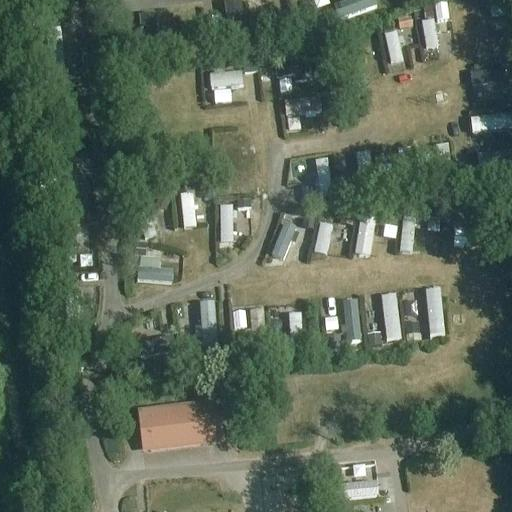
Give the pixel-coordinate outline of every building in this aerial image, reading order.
[(432,12),(423,13),(425,22),(433,21),(432,12)] [(331,17),(319,21),(322,30),(334,25),(331,17)] [(410,21),(398,23),(399,32),(412,30),(410,21)] [(432,36),(418,39),(424,66),(437,63),(432,36)] [(398,50),(414,47),(412,37),(396,40),(398,50)] [(493,37),(466,41),(469,65),(496,61),(493,37)] [(220,38),(205,40),(207,50),(221,48),(220,38)] [(127,48),(122,49),(123,59),(127,59),(136,58),(135,47),(127,48)] [(394,47),(381,51),(389,81),(403,77),(394,47)] [(324,63),(315,64),(317,77),(326,76),(324,63)] [(257,66),(243,67),(244,77),(258,76),(257,66)] [(318,96),(318,85),(303,84),(303,95),(318,96)] [(54,88),(40,89),(42,101),(55,99),(54,88)] [(208,92),(209,108),(242,106),(241,90),(208,92)] [(336,97),(323,99),(324,111),(337,110),(336,97)] [(511,97),(499,99),(500,112),(511,111),(511,97)] [(283,137),(319,136),(318,114),(282,115),(283,137)] [(200,153),(200,161),(209,161),(209,153),(200,153)] [(192,170),(192,154),(176,154),(176,170),(192,170)] [(45,156),(36,168),(47,176),(55,164),(45,156)] [(511,164),(499,167),(501,180),(511,178),(511,164)] [(329,212),(327,175),(313,176),(315,212),(329,212)] [(194,176),(183,177),(184,187),(195,186),(194,176)] [(501,183),(489,185),(490,193),(502,192),(501,183)] [(390,184),(379,185),(380,194),(391,193),(390,184)] [(311,191),(301,192),(303,205),(313,204),(311,191)] [(360,193),(346,195),(347,205),(361,203),(360,193)] [(236,204),(237,213),(251,212),(250,202),(236,204)] [(428,211),(427,220),(441,222),(442,213),(428,211)] [(196,244),(194,213),(180,214),(182,245),(196,244)] [(385,213),(383,225),(396,228),(398,216),(385,213)] [(57,218),(46,218),(46,228),(57,227),(57,218)] [(343,219),(342,229),(352,231),(353,221),(343,219)] [(302,220),(301,228),(313,230),(314,223),(302,220)] [(217,222),(217,259),(232,259),(232,222),(217,222)] [(278,232),(266,272),(286,278),(298,238),(278,232)] [(309,270),(327,272),(331,241),(313,238),(309,270)] [(348,263),(366,268),(371,247),(353,242),(348,263)] [(136,245),(135,259),(145,261),(146,246),(136,245)] [(396,269),(413,268),(412,245),(394,246),(396,269)] [(138,285),(157,285),(157,272),(138,272),(138,285)] [(57,274),(57,282),(70,281),(70,273),(57,274)] [(442,352),(440,305),(420,306),(422,353),(442,352)] [(342,317),(344,358),(360,357),(357,316),(342,317)] [(198,322),(200,363),(216,362),(214,321),(198,322)] [(260,323),(248,324),(250,344),(262,343),(260,323)] [(404,327),(406,339),(420,337),(418,325),(404,327)] [(367,338),(368,349),(381,348),(380,336),(367,338)] [(326,340),(328,354),(341,353),(340,338),(326,340)] [(405,356),(418,356),(418,339),(405,340),(405,356)] [(187,362),(201,358),(198,344),(184,347),(187,362)] [(282,355),(282,345),(268,346),(269,356),(282,355)] [(248,358),(247,349),(234,350),(234,359),(248,358)] [(140,366),(127,369),(129,377),(142,375),(140,366)] [(139,415),(145,456),(225,446),(220,406),(139,415)] [(281,421),(302,422),(303,407),(281,406),(281,421)] [(279,431),(282,448),(297,446),(294,428),(279,431)] [(338,473),(329,474),(330,487),(339,486),(338,473)]
